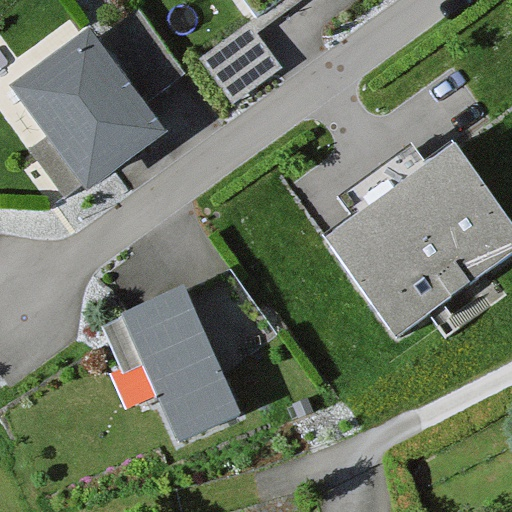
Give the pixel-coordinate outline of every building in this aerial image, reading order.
[(241,0),(251,15),(272,0),(241,0)] [(133,16),(88,49),(134,112),(180,78),(133,16)] [(83,43),(6,100),(40,146),(25,157),(59,204),(152,136),(134,112),(88,49),(83,43)] [(344,192),(357,210),(427,163),(415,145),(344,192)] [(392,323),(508,246),(449,158),(333,236),(392,323)] [(186,439),(277,396),(222,280),(131,323),(186,439)]
